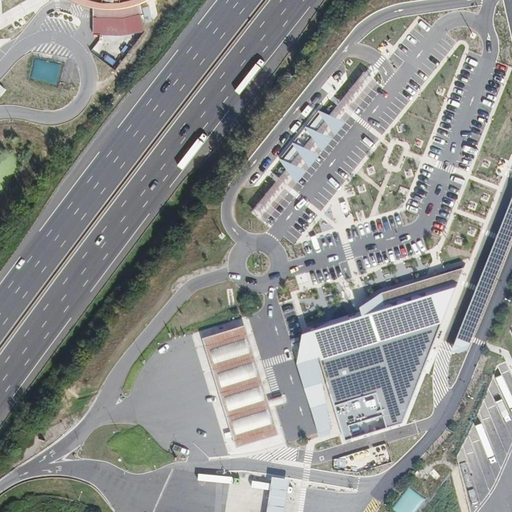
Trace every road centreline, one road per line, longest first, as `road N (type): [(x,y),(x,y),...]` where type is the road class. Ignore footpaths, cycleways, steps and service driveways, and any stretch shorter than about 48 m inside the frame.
road 1 (motorway): [(0,385),(293,0)]
road 2 (motorway): [(238,0),(0,312)]
